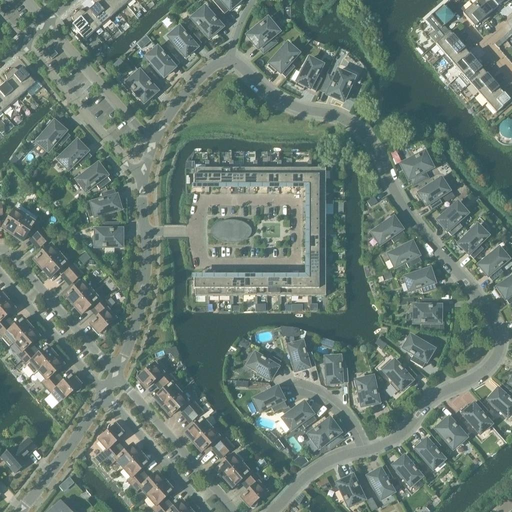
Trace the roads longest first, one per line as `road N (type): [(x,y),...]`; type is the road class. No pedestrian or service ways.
road 1 (residential): [(229,62),(276,99),(358,129),(406,214),(496,324),(495,360),(480,375),(433,399),(393,440),(367,450)]
road 2 (residential): [(201,201),(290,203),(292,260),(201,262),(196,232)]
road 3 (residential): [(18,46),(142,182)]
road 4 (residential): [(233,511),(115,377)]
road 5 (residential): [(115,377),(0,249)]
road 6 (residential): [(152,146),(43,22)]
road 7 (residential): [(0,274),(104,394)]
road 8 (residential): [(104,394),(207,511)]
road 9 (residential): [(115,377),(142,303),(145,231)]
road 10 (residential): [(23,511),(104,394)]
